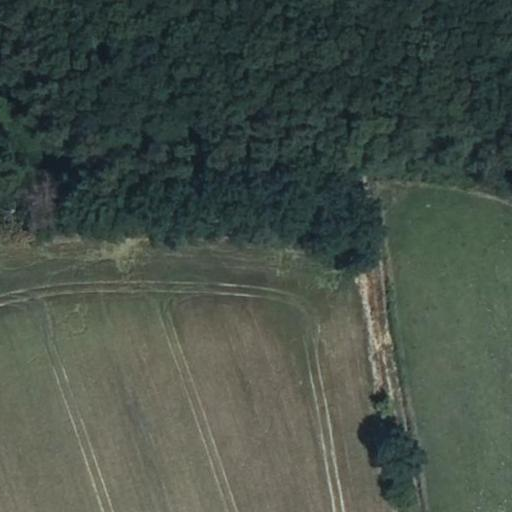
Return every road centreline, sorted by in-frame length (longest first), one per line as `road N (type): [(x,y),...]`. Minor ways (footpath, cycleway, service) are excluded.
road 1 (track): [(511,187),(433,169),(81,168),(0,199)]
road 2 (track): [(414,511),(347,169)]
